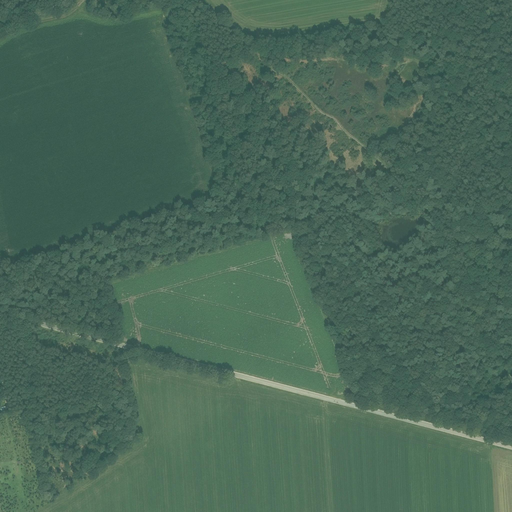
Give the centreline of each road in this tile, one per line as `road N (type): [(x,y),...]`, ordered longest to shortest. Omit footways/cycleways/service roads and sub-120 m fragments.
road 1 (unclassified): [(511,447),(0,313)]
road 2 (track): [(191,0),(421,196)]
road 3 (track): [(421,196),(446,217),(511,385)]
